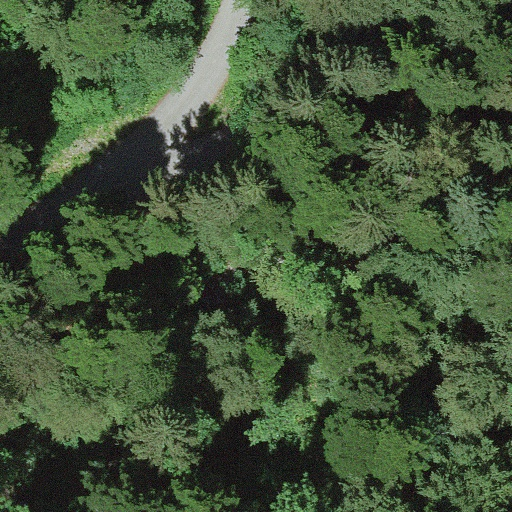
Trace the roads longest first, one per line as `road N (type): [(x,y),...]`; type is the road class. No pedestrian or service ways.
road 1 (track): [(116,168),(197,160),(325,76),(379,51),(511,21)]
road 2 (unclassified): [(0,232),(116,168),(165,124),(227,36),(239,0)]
